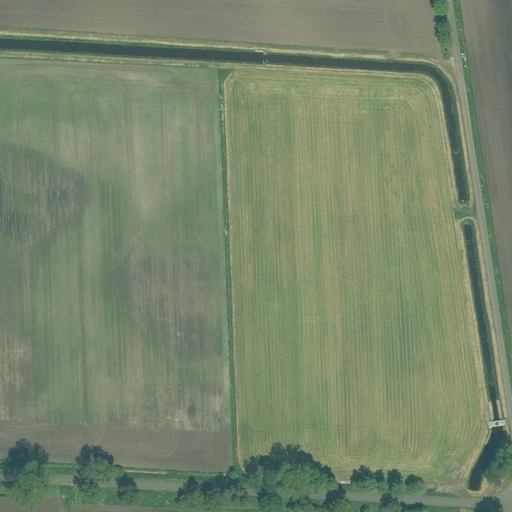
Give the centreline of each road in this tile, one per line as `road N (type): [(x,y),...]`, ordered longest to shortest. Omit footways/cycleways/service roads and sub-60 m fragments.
road 1 (tertiary): [(511,505),(0,476)]
road 2 (unclassified): [(511,421),(447,0)]
